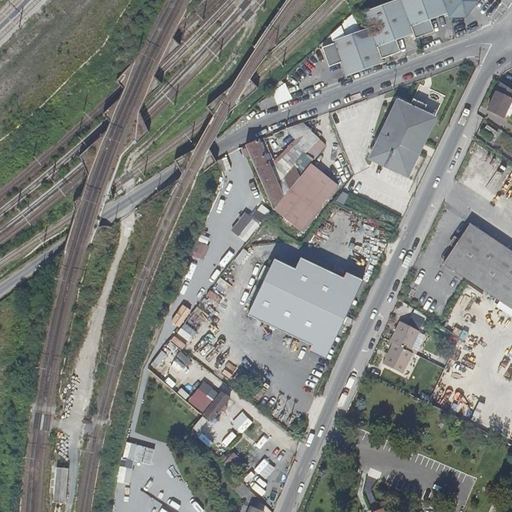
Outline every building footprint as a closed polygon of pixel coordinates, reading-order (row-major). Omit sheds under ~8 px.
[(396,0),(364,12),(369,27),(333,41),(333,44),(322,48),(329,66),(340,62),(346,76),(382,63),(381,59),(400,51),(396,40),(413,33),(415,38),(434,31),(429,20),(447,13),(449,19),(465,18),(479,2),(478,0),(396,0)] [(511,98),(511,90),(503,84),(502,83),(488,111),(503,118),(511,98)] [(397,100),(369,156),(405,174),(433,118),(421,113),(426,105),(413,98),(409,106),(397,100)] [(484,130),(495,137),(498,132),(488,125),(484,130)] [(259,141),(246,147),(273,210),(274,209),(284,197),(277,182),(259,141)] [(305,151),(285,177),(293,185),(313,158),(305,151)] [(284,197),(274,209),(304,232),(347,176),(317,154),(313,158),(293,185),(284,197)] [(285,177),(277,182),(284,197),(293,185),(285,177)] [(511,248),(472,222),(445,262),(511,306),(511,248)] [(203,259),(209,247),(199,243),(193,254),(203,259)] [(272,260),(246,316),(312,346),(309,352),(325,359),(362,279),(346,271),(342,278),(299,258),(294,270),(272,260)] [(176,338),(227,381),(243,362),(209,334),(240,294),(221,279),(176,338)] [(172,322),(179,327),(191,311),(183,305),(172,322)] [(401,321),(392,341),(395,343),(411,351),(420,330),(401,321)] [(411,351),(395,343),(385,364),(403,373),(414,352),(411,351)] [(204,414),(212,421),(228,400),(219,393),(204,414)] [(151,462),(153,447),(126,443),(124,459),(151,462)] [(53,503),(65,504),(68,470),(56,469),(53,503)]
